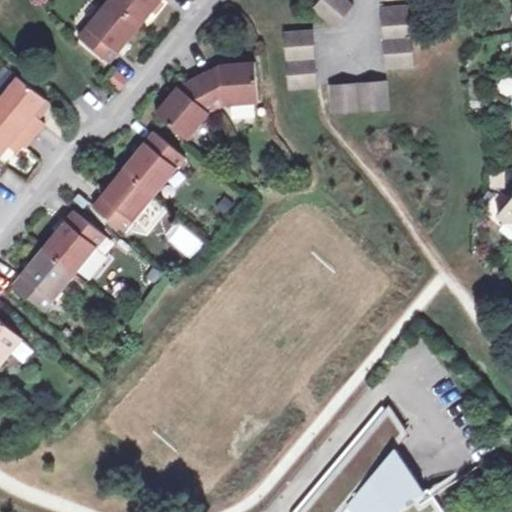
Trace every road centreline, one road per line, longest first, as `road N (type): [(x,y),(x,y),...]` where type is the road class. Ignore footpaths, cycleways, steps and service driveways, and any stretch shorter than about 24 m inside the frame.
road 1 (residential): [(0,239),(75,148),(230,0)]
road 2 (residential): [(277,511),(403,360),(458,451)]
